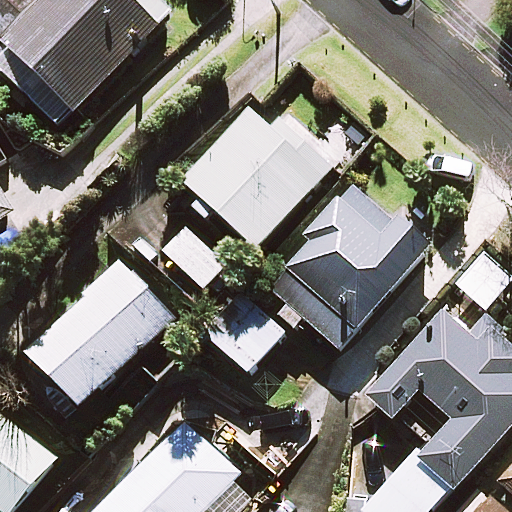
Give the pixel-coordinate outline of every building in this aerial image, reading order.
[(171,19),(152,0),(54,0),(49,5),(43,0),(0,0),(0,47),(53,100),(71,118),(171,19)] [(254,255),(330,174),(262,111),(255,118),(250,114),(181,188),(254,255)] [(300,246),(305,250),(268,295),(286,309),(277,319),(297,335),(303,327),(342,358),(429,251),(421,244),(433,230),(404,206),(394,219),(355,188),(340,207),(335,203),(300,246)] [(0,223),(13,216),(0,195),(0,223)] [(225,270),(185,234),(163,258),(203,294),(225,270)] [(511,283),(511,282),(482,259),(456,291),(486,315),(511,283)] [(172,324),(119,268),(23,361),(76,416),(172,324)] [(284,337),(240,298),(204,340),(248,379),(284,337)] [(470,337),(442,312),(363,399),(391,425),(417,397),(445,422),(362,511),(435,511),(511,427),(511,380),(510,379),(511,376),(511,353),(481,325),(470,337)] [(0,416),(0,511),(14,511),(56,460),(0,416)] [(236,511),(255,493),(183,425),(113,501),(97,486),(72,511),(236,511)] [(511,469),(498,486),(511,498),(511,469)] [(501,511),(487,499),(476,511),(501,511)]
